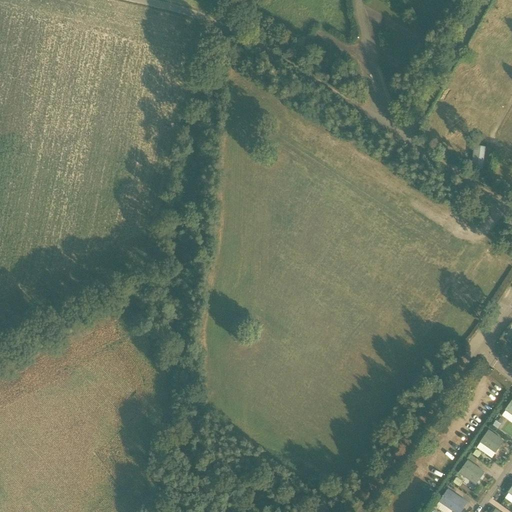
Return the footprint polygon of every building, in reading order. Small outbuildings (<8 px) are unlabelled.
[(511,18),(502,12),(496,22),(511,32),(511,18)] [(511,71),(509,66),(491,75),(497,86),(511,78),(511,71)] [(484,170),(484,147),(473,147),(472,170),(484,170)] [(501,425),(496,421),(493,426),(498,429),(501,425)] [(504,441),(488,430),(480,442),(496,453),(504,441)] [(482,454),(476,450),(473,455),(479,459),(482,454)] [(485,473),(467,460),(459,472),(476,485),(485,473)] [(463,482),(457,478),(453,483),(459,487),(463,482)] [(453,511),(461,511),(468,503),(448,489),(439,502),(453,511)]
